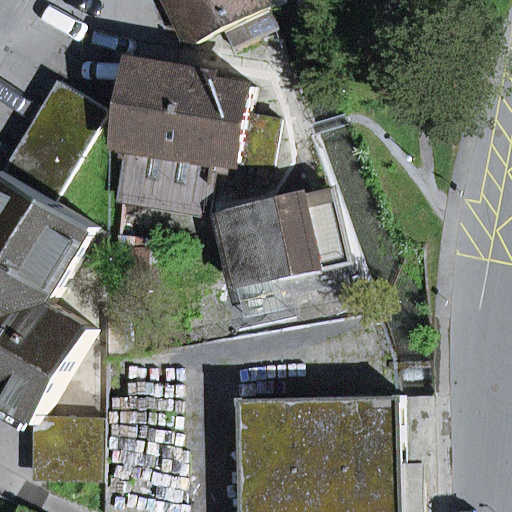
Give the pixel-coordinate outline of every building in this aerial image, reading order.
[(267,0),(171,0),(192,41),(200,44),(272,9),(267,0)] [(223,161),(275,170),(284,121),(254,115),(259,89),(224,83),(225,79),(137,63),(123,144),(133,146),(123,201),(213,215),(223,161)] [(35,421),(39,414),(48,419),(101,331),(57,305),(102,229),(59,203),(111,111),(62,82),(0,185),(0,399),(6,403),(0,413),(0,414),(29,432),(35,421)] [(282,277),(283,282),(354,264),(335,190),(224,217),(241,287),(282,277)] [(410,511),(408,396),(244,400),(246,511),(410,511)] [(37,482),(47,482),(48,419),(39,414),(35,421),(38,422),(37,482)] [(107,483),(109,420),(48,419),(47,482),(107,483)]
